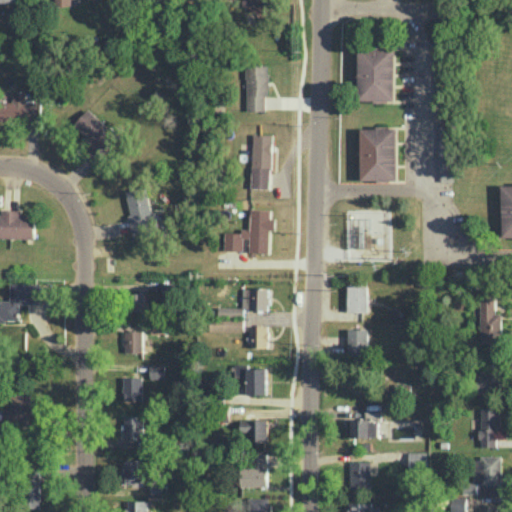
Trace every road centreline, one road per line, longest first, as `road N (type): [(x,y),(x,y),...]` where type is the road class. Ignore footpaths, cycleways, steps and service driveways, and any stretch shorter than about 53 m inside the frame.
road 1 (residential): [(312,511),(321,0)]
road 2 (residential): [(0,167),(51,179),(81,213),(85,511)]
